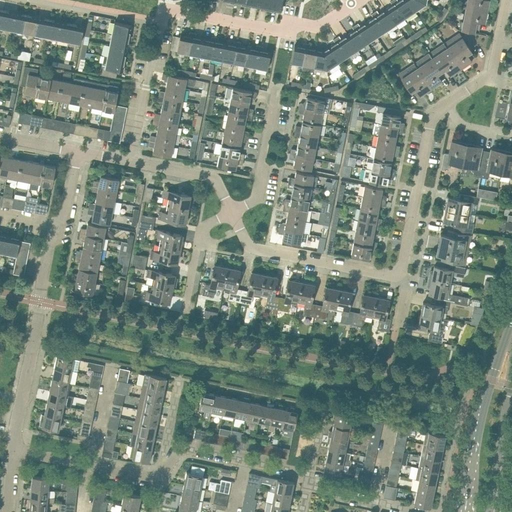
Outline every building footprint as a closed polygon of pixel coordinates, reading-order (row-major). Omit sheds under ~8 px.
[(268,9),(269,0),(258,0),(257,7),(268,9)] [(282,0),(269,0),(268,9),(280,11),(282,0)] [(405,17),(393,0),(391,0),(390,1),(392,5),(385,9),(395,24),(405,17)] [(414,11),(406,0),(399,0),(398,1),(397,0),(393,0),(405,17),(414,11)] [(424,2),(420,0),(406,0),(414,11),(424,5),(424,2)] [(467,0),(466,8),(487,12),(489,0),(486,0),(467,0)] [(484,23),(487,12),(466,8),(463,21),(461,21),(459,29),(478,32),(474,31),(476,21),(484,23)] [(395,24),(385,9),(379,14),(376,10),(374,12),(386,30),(395,24)] [(12,30),(15,12),(4,10),(0,27),(12,30)] [(23,32),(26,15),(15,12),(12,30),(23,32)] [(386,30),(374,12),(371,14),(373,17),(366,22),(376,36),(386,30)] [(34,34),(38,17),(26,15),(23,32),(34,34)] [(46,36),(49,19),(38,17),(34,34),(46,36)] [(57,39),(61,22),(49,19),(46,36),(57,39)] [(68,41),(72,24),(61,22),(57,39),(68,41)] [(114,22),(112,34),(129,37),(131,25),(114,22)] [(376,36),(366,22),(360,26),(358,23),(355,25),(367,43),(376,36)] [(80,43),(83,26),(72,24),(68,41),(70,41),(80,43)] [(367,43),(355,25),(352,27),(354,30),(347,35),(357,49),(367,43)] [(188,53),(192,32),(189,32),(188,36),(180,34),(177,51),(188,53)] [(199,56),(203,39),(195,37),(196,33),(192,32),(188,53),(199,56)] [(473,55),(459,33),(444,43),(461,68),(471,61),(464,50),(468,48),(473,55)] [(126,48),(129,37),(112,34),(110,45),(126,48)] [(357,49),(347,35),(341,39),(339,36),(336,38),(348,55),(357,49)] [(211,58),(215,37),(211,36),(211,40),(203,39),(199,56),(211,58)] [(222,60),(225,43),(217,41),(218,37),(215,37),(211,58),(222,60)] [(348,55),(336,38),(333,39),(335,43),(329,47),(338,62),(348,55)] [(233,62),(237,41),(234,41),(233,45),(225,43),(222,60),(233,62)] [(244,64),(248,47),(240,46),(241,42),(237,41),(233,62),(244,64)] [(302,64),(307,43),(303,43),(302,47),(294,45),(291,62),(302,64)] [(314,67),(317,50),(309,48),(310,44),(307,43),(302,64),(314,67)] [(450,75),(461,68),(444,43),(429,53),(438,68),(443,65),(450,75)] [(124,60),(126,48),(110,45),(107,56),(124,60)] [(255,67),(260,46),(256,45),(256,49),(248,47),(244,64),(255,67)] [(263,46),(260,46),(255,67),(257,67),(267,69),(270,52),(262,50),(263,46)] [(338,62),(329,47),(328,47),(330,50),(324,54),(327,69),(338,62)] [(327,69),(324,54),(317,53),(317,50),(314,67),(327,69)] [(376,56),(377,58),(380,62),(386,58),(383,54),(381,56),(380,53),(376,56)] [(434,70),(438,68),(429,53),(414,63),(431,88),(441,81),(434,70)] [(122,71),(124,60),(107,56),(106,64),(102,63),(101,68),(102,68),(101,75),(115,78),(117,70),(122,71)] [(431,88),(414,63),(407,68),(399,74),(413,95),(414,95),(409,87),(413,85),(420,95),(431,88)] [(35,95),(39,76),(37,75),(38,69),(24,66),(20,85),(25,86),(24,92),(35,95)] [(207,79),(207,75),(200,73),(201,71),(196,70),(196,72),(195,76),(207,79)] [(222,82),(229,83),(230,79),(231,72),(227,72),(226,78),(223,78),(222,82)] [(195,80),(187,78),(173,75),(163,73),(162,79),(167,80),(166,85),(184,89),(185,84),(194,85),(195,80)] [(47,97),(50,78),(39,76),(35,95),(47,97)] [(58,99),(62,80),(50,78),(47,97),(58,99)] [(80,104),(84,85),(85,80),(74,78),(73,82),(69,102),(80,104)] [(115,105),(119,87),(120,82),(108,79),(107,84),(107,89),(103,108),(114,111),(115,105)] [(69,102),(73,82),(62,80),(58,99),(63,100),(61,109),(67,110),(69,102)] [(91,106),(95,87),(96,82),(85,80),(84,85),(80,104),(91,106)] [(103,108),(107,89),(107,84),(96,82),(95,87),(91,106),(103,108)] [(182,100),(184,89),(166,85),(165,91),(159,90),(158,95),(182,100)] [(255,97),(257,91),(247,90),(233,87),(231,98),(249,102),(250,96),(255,97)] [(322,112),(325,97),(309,94),(308,97),(307,97),(306,103),(300,102),(299,107),(322,112)] [(180,111),(182,100),(158,95),(157,101),(163,102),(162,108),(180,111)] [(248,108),(249,102),(231,98),(228,109),(252,114),(253,109),(248,108)] [(127,107),(126,107),(115,105),(114,111),(126,113),(127,107)] [(399,115),(400,110),(378,105),(376,111),(382,112),(380,123),(403,128),(404,123),(399,122),(400,115),(399,115)] [(320,124),(322,112),(299,107),(298,113),(304,114),(302,120),(320,124)] [(178,123),(180,111),(162,108),(160,114),(155,113),(154,118),(178,123)] [(251,119),(252,114),(228,109),(226,120),(244,124),(246,118),(251,119)] [(124,119),(126,113),(114,111),(113,116),(124,119)] [(23,123),(25,113),(20,112),(20,114),(14,113),(13,121),(23,123)] [(200,127),(201,119),(202,116),(194,115),(194,118),(196,118),(195,126),(200,127)] [(123,125),(124,119),(113,116),(111,122),(123,125)] [(175,134),(178,123),(154,118),(153,123),(158,124),(157,130),(175,134)] [(243,130),(244,124),(226,120),(224,132),(248,136),(249,131),(243,130)] [(318,135),(320,124),(302,120),(301,126),(296,125),(295,130),(318,135)] [(122,131),(123,125),(111,122),(110,128),(122,131)] [(402,133),(403,128),(380,123),(378,135),(396,138),(397,132),(402,133)] [(121,137),(122,131),(110,128),(110,130),(109,134),(121,137)] [(173,145),(175,134),(157,130),(156,136),(150,135),(149,140),(173,145)] [(315,147),(318,135),(295,130),(294,136),(299,137),(298,143),(315,147)] [(247,142),(248,136),(224,132),(222,143),(240,147),(241,141),(247,142)] [(120,143),(121,137),(109,134),(108,140),(120,143)] [(394,145),(396,138),(378,135),(376,146),(399,151),(400,146),(394,145)] [(171,156),(173,147),(173,145),(149,140),(148,146),(154,147),(153,153),(171,156)] [(462,164),(466,143),(451,141),(449,154),(444,153),(441,169),(448,170),(450,162),(462,164)] [(239,152),(240,147),(222,143),(219,154),(243,159),(244,153),(239,152)] [(313,158),(315,147),(298,143),(297,149),(291,148),(290,154),(313,158)] [(481,146),(466,143),(462,164),(470,166),(471,171),(473,171),(472,175),(480,177),(483,160),(479,159),(481,146)] [(398,156),(399,151),(376,146),(373,158),(391,161),(392,155),(398,156)] [(501,172),(506,151),(491,148),(488,161),(483,160),(480,177),(488,178),(489,169),(501,172)] [(511,152),(506,151),(501,172),(511,173),(511,182),(511,183),(511,182),(511,152)] [(349,159),(350,153),(345,152),(344,156),(342,164),(347,165),(348,165),(354,166),(355,161),(349,159)] [(242,164),(243,159),(219,154),(217,165),(235,169),(237,163),(242,164)] [(311,170),(313,158),(290,154),(289,159),(295,160),(293,166),(311,170)] [(0,175),(7,176),(10,157),(0,155),(0,175)] [(18,179),(22,160),(10,157),(7,176),(18,179)] [(390,168),(391,161),(373,158),(367,157),(367,161),(373,162),(371,170),(394,174),(395,169),(390,168)] [(29,181),(33,162),(22,160),(18,179),(29,181)] [(40,183),(44,164),(33,162),(29,181),(40,183)] [(51,185),(55,166),(44,164),(40,183),(51,185)] [(347,166),(347,165),(342,164),(340,176),(350,177),(351,167),(347,166)] [(394,174),(371,170),(365,168),(363,180),(386,185),(388,178),(393,179),(394,174)] [(311,186),(313,175),(296,171),(295,178),(289,177),(288,182),(311,186)] [(94,180),(93,186),(116,190),(119,179),(100,175),(99,181),(94,180)] [(137,182),(135,194),(142,195),(144,184),(137,182)] [(309,198),(311,186),(288,182),(287,187),(293,188),(291,194),(309,198)] [(5,185),(4,192),(11,193),(13,186),(5,185)] [(381,195),(382,188),(365,185),(362,196),(385,201),(386,196),(381,195)] [(114,202),(116,190),(93,186),(92,191),(97,192),(96,198),(114,202)] [(153,188),(147,187),(144,200),(151,202),(153,188)] [(478,188),(476,196),(478,197),(482,198),(484,198),(486,190),(478,188)] [(163,190),(162,196),(171,198),(170,206),(187,209),(190,195),(163,190)] [(12,208),(14,198),(12,197),(13,194),(11,193),(4,192),(1,205),(12,208)] [(477,203),(478,197),(476,196),(461,193),(460,199),(448,196),(445,208),(469,213),(471,202),(477,203)] [(307,209),(309,198),(291,194),(290,201),(285,200),(284,205),(307,209)] [(384,206),(385,201),(362,196),(360,208),(378,211),(379,205),(384,206)] [(35,212),(37,202),(37,199),(32,197),(31,201),(25,200),(23,210),(28,211),(28,210),(29,210),(29,211),(35,212)] [(23,210),(25,200),(14,198),(12,208),(23,210)] [(112,213),(114,202),(96,198),(95,203),(89,202),(88,208),(112,213)] [(46,214),(48,205),(37,202),(35,212),(46,214)] [(304,221),(307,209),(284,205),(283,210),(288,211),(287,217),(304,221)] [(185,223),(187,209),(170,206),(168,213),(159,212),(158,218),(175,221),(185,223)] [(110,224),(112,213),(88,208),(87,213),(93,214),(92,220),(101,222),(110,224)] [(376,218),(378,211),(360,208),(358,219),(381,224),(382,219),(376,218)] [(469,213),(445,208),(443,220),(455,223),(454,229),(471,232),(473,223),(467,221),(469,213)] [(141,214),(140,221),(154,223),(155,217),(141,214)] [(302,232),(304,221),(287,217),(285,224),(280,223),(279,228),(302,232)] [(380,229),(381,224),(358,219),(356,231),(373,234),(374,228),(380,229)] [(152,230),(154,223),(140,221),(139,227),(152,230)] [(106,227),(97,225),(87,223),(86,229),(81,228),(80,233),(104,238),(106,227)] [(335,236),(336,227),(331,226),(329,238),(334,239),(339,240),(340,237),(335,236)] [(300,244),(302,232),(279,228),(278,233),(283,234),(282,241),(300,244)] [(0,252),(5,253),(9,236),(1,234),(1,230),(0,230),(0,252)] [(182,235),(173,233),(155,230),(154,236),(163,238),(162,246),(180,249),(182,235)] [(471,234),(457,232),(447,230),(446,234),(440,233),(438,244),(468,250),(471,234)] [(372,241),(373,234),(356,231),(353,243),(376,247),(377,242),(372,241)] [(18,246),(19,240),(21,234),(17,233),(16,237),(9,236),(5,253),(17,255),(17,251),(18,246)] [(101,249),(104,238),(80,233),(79,238),(84,239),(83,246),(101,249)] [(375,252),(376,247),(353,243),(351,254),(352,254),(367,257),(369,258),(370,251),(375,252)] [(465,265),(468,250),(438,244),(436,255),(442,256),(441,260),(465,265)] [(99,260),(101,249),(83,246),(82,251),(77,250),(75,256),(99,260)] [(177,263),(180,249),(162,246),(161,253),(151,251),(150,258),(167,261),(177,263)] [(133,254),(132,260),(146,263),(147,257),(133,254)] [(97,272),(99,260),(75,256),(74,261),(80,262),(79,268),(97,272)] [(145,269),(146,263),(132,260),(131,267),(145,269)] [(465,267),(460,266),(450,264),(449,268),(434,265),(433,271),(431,270),(430,271),(428,279),(449,283),(451,272),(463,274),(465,267)] [(223,285),(227,267),(214,265),(211,283),(205,282),(202,294),(212,296),(214,297),(216,284),(223,285)] [(240,270),(227,267),(223,285),(231,287),(228,300),(239,302),(242,289),(236,288),(240,270)] [(95,283),(97,272),(79,268),(78,273),(72,272),(71,278),(95,283)] [(175,274),(165,273),(148,269),(146,276),(148,276),(146,284),(154,285),(172,289),(175,274)] [(261,292),(264,275),(251,272),(248,291),(242,289),(239,302),(251,304),(253,291),(261,292)] [(277,277),(264,275),(261,292),(268,294),(265,307),(273,308),(272,314),(276,315),(277,309),(279,297),(273,296),(277,277)] [(100,284),(95,283),(71,278),(70,283),(75,284),(74,290),(98,295),(100,284)] [(447,293),(449,283),(428,279),(427,286),(428,287),(430,288),(429,293),(444,296),(443,300),(449,301),(457,303),(466,304),(468,298),(459,296),(459,295),(447,293)] [(298,300),(301,282),(289,280),(285,298),(279,297),(277,309),(288,311),(291,298),(298,300)] [(314,285),(301,282),(298,300),(305,301),(302,314),(314,316),(316,304),(311,303),(314,285)] [(169,302),(172,289),(154,285),(153,293),(143,291),(142,297),(169,302)] [(121,299),(123,288),(119,287),(117,295),(116,295),(115,298),(121,299)] [(335,307),(339,289),(326,287),(322,305),(316,304),(314,316),(325,319),(328,306),(335,307)] [(351,292),(339,289),(335,307),(342,308),(340,322),(351,324),(354,311),(348,310),(351,292)] [(139,296),(130,294),(125,293),(124,300),(138,303),(139,296)] [(373,314),(376,297),(363,294),(360,313),(354,311),(351,324),(363,326),(365,313),(373,314)] [(389,299),(376,297),(373,314),(380,316),(377,329),(389,331),(391,319),(385,318),(389,299)] [(449,301),(443,300),(436,298),(434,304),(423,302),(421,314),(440,318),(441,312),(447,313),(449,301)] [(477,325),(484,308),(473,306),(470,323),(477,325)] [(204,310),(202,318),(216,321),(218,313),(204,310)] [(448,319),(440,318),(421,314),(418,326),(430,328),(428,340),(441,342),(444,325),(447,326),(448,319)] [(467,324),(459,343),(467,346),(475,327),(467,324)] [(77,372),(79,360),(57,355),(54,367),(71,371),(77,372)] [(101,377),(103,370),(104,365),(94,363),(91,375),(101,377)] [(68,383),(71,371),(54,367),(52,379),(68,383)] [(164,390),(166,378),(145,373),(142,386),(164,390)] [(66,394),(68,383),(52,379),(49,391),(66,394)] [(161,402),(164,390),(142,386),(140,398),(161,402)] [(96,401),(98,393),(99,389),(89,387),(87,399),(96,401)] [(63,406),(66,394),(49,391),(47,403),(63,406)] [(214,394),(202,392),(199,408),(204,409),(202,419),(209,421),(211,411),(214,394)] [(223,413),(226,397),(214,394),(211,411),(223,413)] [(235,416),(238,399),(226,397),(223,413),(235,416)] [(247,418),(250,402),(249,402),(250,399),(244,397),(243,400),(238,399),(235,416),(246,418),(247,418)] [(159,414),(161,402),(140,398),(137,409),(159,414)] [(94,413),(96,401),(87,399),(85,407),(84,411),(94,413)] [(258,421),(262,404),(250,402),(247,418),(246,418),(245,422),(258,424),(258,421)] [(61,418),(63,406),(47,403),(44,414),(61,418)] [(270,423),(273,407),(262,404),(258,421),(270,423)] [(282,426),(285,409),(273,407),(270,423),(268,430),(274,431),(275,424),(282,426)] [(156,426),(159,414),(137,409),(135,421),(156,426)] [(293,431),(297,412),(285,409),(282,426),(284,426),(283,429),(293,431)] [(350,429),(352,416),(336,413),(333,425),(350,429)] [(41,414),(40,421),(43,422),(42,427),(58,430),(61,418),(44,414),(41,414)] [(380,435),(383,422),(373,420),(370,433),(380,435)] [(154,438),(156,426),(135,421),(132,433),(154,438)] [(350,429),(333,425),(332,431),(329,430),(328,436),(331,437),(347,440),(350,429)] [(410,436),(412,428),(398,426),(397,433),(410,436)] [(443,448),(445,435),(426,431),(423,444),(443,448)] [(151,449),(154,438),(132,433),(130,445),(132,445),(151,449)] [(378,446),(380,435),(370,433),(369,440),(366,440),(365,444),(378,446)] [(240,449),(242,439),(231,436),(229,446),(240,449)] [(345,452),(347,440),(331,437),(328,449),(345,452)] [(252,451),(254,441),(247,440),(242,439),(240,449),(252,451)] [(375,458),(378,446),(365,444),(368,445),(365,456),(375,458)] [(440,459),(443,448),(423,444),(421,455),(424,456),(440,459)] [(149,461),(151,449),(132,445),(129,457),(149,461)] [(290,449),(277,446),(275,456),(288,459),(290,449)] [(345,452),(328,449),(326,460),(342,464),(350,465),(351,460),(349,459),(350,453),(345,452)] [(400,464),(403,452),(393,449),(391,462),(400,464)] [(373,470),(375,458),(365,456),(363,468),(373,470)] [(438,471),(440,459),(424,456),(421,468),(438,471)] [(340,476),(342,464),(326,460),(323,472),(340,476)] [(398,475),(400,464),(391,462),(388,473),(398,475)] [(186,472),(184,484),(200,488),(204,468),(192,465),(190,473),(186,472)] [(373,470),(363,468),(356,467),(354,479),(370,482),(373,470)] [(438,471),(421,468),(418,467),(416,479),(419,480),(419,479),(435,483),(438,471)] [(256,487),(259,475),(249,473),(246,485),(256,487)] [(396,487),(398,475),(388,473),(386,485),(396,487)] [(291,494),(293,482),(262,475),(260,482),(271,484),(269,490),(274,491),(291,494)] [(48,490),(49,477),(32,476),(31,489),(48,490)] [(67,485),(66,492),(76,493),(78,480),(60,478),(59,482),(65,485),(67,485)] [(228,493),(231,481),(221,479),(220,484),(215,483),(213,490),(216,491),(228,493)] [(433,495),(435,483),(419,479),(419,480),(416,491),(433,495)] [(198,500),(200,488),(184,484),(181,496),(198,500)] [(393,499),(396,487),(386,485),(383,497),(393,499)] [(47,497),(48,490),(31,489),(30,501),(47,502),(54,503),(54,498),(47,497)] [(226,505),(228,493),(216,491),(213,503),(216,503),(226,505)] [(288,506),(291,494),(274,491),(271,503),(288,506)] [(430,507),(433,495),(416,491),(414,504),(430,507)] [(75,504),(76,497),(76,493),(66,492),(66,496),(65,504),(75,504)] [(140,496),(124,493),(121,505),(138,509),(140,496)] [(195,511),(198,500),(181,496),(179,508),(195,511)] [(256,499),(244,497),(241,509),(251,511),(252,511),(254,511),(256,499)] [(93,499),(91,510),(98,511),(104,511),(107,502),(103,501),(93,499)] [(46,511),(47,502),(30,501),(29,511),(46,511)] [(216,503),(213,503),(211,511),(224,511),(226,505),(216,503)] [(287,511),(288,506),(271,503),(269,511),(287,511)]
